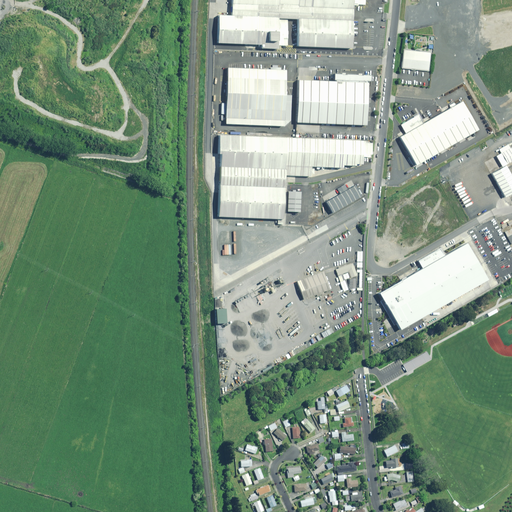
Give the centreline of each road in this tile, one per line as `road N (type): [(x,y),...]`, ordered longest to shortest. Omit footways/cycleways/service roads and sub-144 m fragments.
road 1 (residential): [(486,216),(394,269),(372,268),(396,0)]
road 2 (residential): [(360,369),(380,511)]
